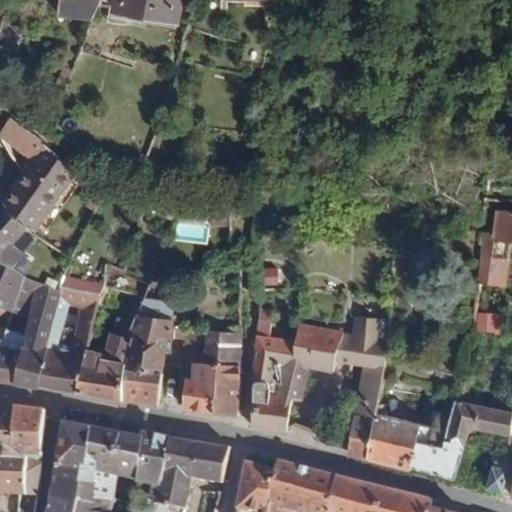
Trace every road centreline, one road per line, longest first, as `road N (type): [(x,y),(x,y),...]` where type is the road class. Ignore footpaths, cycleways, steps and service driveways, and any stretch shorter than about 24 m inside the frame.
road 1 (tertiary): [(479,511),(237,439)]
road 2 (tertiary): [(237,439),(0,394)]
